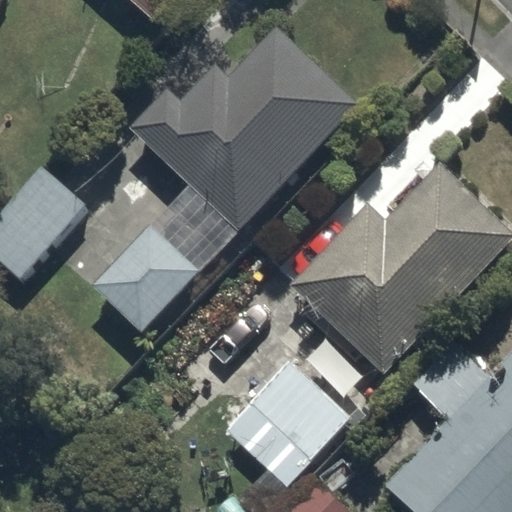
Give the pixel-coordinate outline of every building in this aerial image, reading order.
[(138,0),(157,17),(172,0),(138,0)] [(283,23),(234,75),(223,64),(190,98),(174,84),(134,126),(244,230),(366,102),(283,23)] [(372,199),(294,281),(390,373),(511,244),(511,225),(444,161),(436,169),(426,160),(381,208),(372,199)] [(91,205),(43,164),(0,214),(0,255),(28,279),(91,205)] [(205,269),(151,221),(95,283),(149,331),(205,269)] [(416,501),(406,511),(511,511),(511,356),(493,376),(458,343),(420,383),(452,415),(392,478),(416,501)] [(358,416),(293,358),(228,430),(293,489),(358,416)] [(354,511),(313,473),(277,511),(354,511)]
